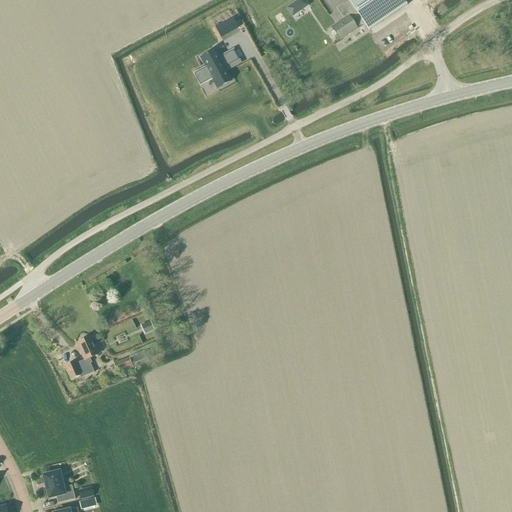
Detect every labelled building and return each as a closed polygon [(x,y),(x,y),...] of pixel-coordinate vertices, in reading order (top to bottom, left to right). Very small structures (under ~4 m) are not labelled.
[(308,8),(302,0),(300,0),(285,10),(291,19),(308,8)] [(345,0),(346,1),(336,8),(344,19),(331,28),(340,41),(357,29),(363,25),(370,35),(408,9),(401,0),(345,0)] [(220,38),(226,35),(221,26),(215,29),(220,38)] [(212,79),(218,88),(231,81),(227,74),(225,70),(240,62),(233,50),(218,58),(214,51),(201,58),(206,68),(199,71),(205,83),(212,79)] [(144,324),(148,333),(154,330),(150,321),(144,324)] [(95,348),(91,338),(78,344),(85,361),(75,365),(74,363),(65,367),(71,380),(79,376),(80,379),(94,373),(90,364),(91,363),(90,359),(98,356),(97,354),(100,353),(98,346),(95,348)] [(114,364),(117,372),(132,366),(129,358),(114,364)] [(49,498),(56,496),(57,504),(75,500),(72,486),(63,488),(59,473),(44,476),(49,498)] [(78,493),(80,501),(88,499),(86,491),(78,493)] [(97,500),(90,502),(92,508),(99,506),(97,500)] [(88,508),(86,501),(79,502),(81,510),(88,508)]
